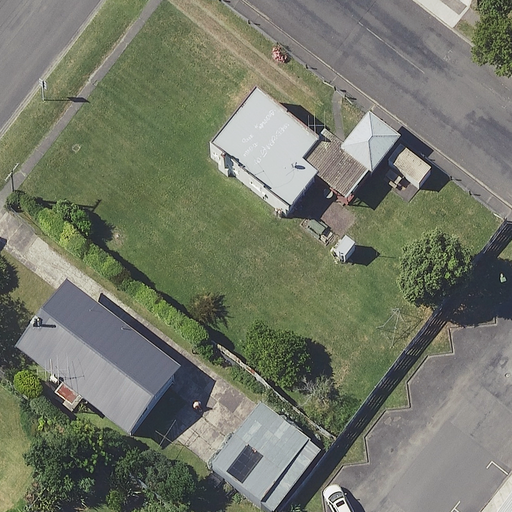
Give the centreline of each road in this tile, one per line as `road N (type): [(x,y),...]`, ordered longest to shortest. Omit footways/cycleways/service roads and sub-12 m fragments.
road 1 (residential): [(511,129),(346,0)]
road 2 (unknown): [(417,511),(511,395)]
